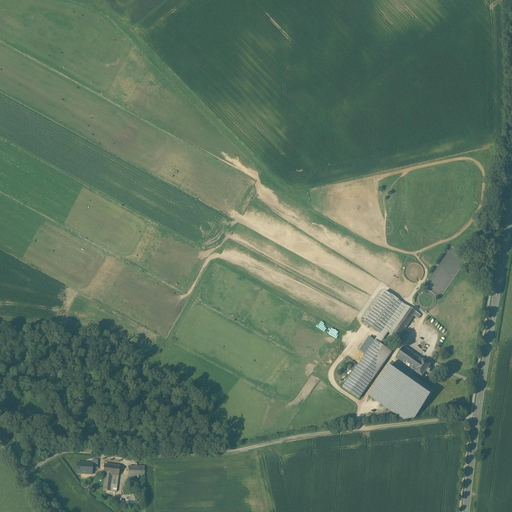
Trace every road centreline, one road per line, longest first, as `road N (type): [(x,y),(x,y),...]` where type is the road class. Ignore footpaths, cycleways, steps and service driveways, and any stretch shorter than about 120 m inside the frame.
road 1 (unclassified): [(477,414),(222,453),(67,450),(23,474)]
road 2 (track): [(357,336),(218,261),(156,355),(82,328),(0,321)]
road 3 (track): [(414,253),(286,192),(112,16),(86,0)]
road 4 (track): [(377,178),(462,158),(482,169),(470,221),(414,253),(426,271),(421,281)]
road 5 (secondary): [(477,414),(511,207)]
